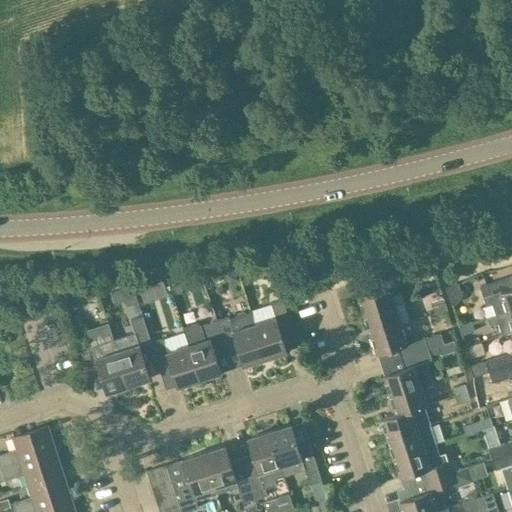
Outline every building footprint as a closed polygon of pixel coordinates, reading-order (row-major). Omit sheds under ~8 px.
[(403,301),(397,283),(406,280),(403,269),(376,278),(380,289),(358,295),(365,315),(396,305),(395,305),(395,303),(403,301)] [(488,318),(511,310),(511,288),(510,289),(507,278),(480,287),(487,306),(492,304),(496,314),(487,317),(488,318)] [(143,302),(152,299),(147,284),(138,287),(143,302)] [(435,313),(447,309),(442,290),(424,295),(427,303),(431,302),(435,313)] [(276,318),(255,324),(266,359),(287,352),(280,328),(291,324),(283,299),(271,303),(276,318)] [(396,305),(365,315),(371,335),(402,325),(412,321),(405,301),(395,305),(396,305)] [(511,310),(488,318),(490,325),(498,322),(502,334),(511,330),(511,310)] [(229,317),(217,321),(225,345),(236,342),(244,366),(266,359),(255,324),(251,312),(247,313),(244,311),(237,314),(236,317),(230,319),(229,317)] [(135,333),(114,339),(129,386),(151,379),(143,355),(154,352),(151,342),(143,315),(131,319),(135,333)] [(217,321),(205,324),(202,326),(197,322),(182,327),(189,346),(200,380),(221,373),(214,349),(225,345),(217,321)] [(473,323),(459,327),(462,335),(475,331),(473,323)] [(405,334),(402,325),(371,335),(377,355),(399,348),(402,358),(438,347),(438,346),(444,344),(441,333),(417,340),(414,331),(405,334)] [(163,338),(151,342),(154,352),(159,367),(170,363),(178,387),(200,380),(189,346),(168,352),(163,338)] [(114,339),(93,346),(92,344),(80,348),(88,372),(100,369),(107,393),(129,386),(114,339)] [(438,347),(402,358),(405,368),(384,375),(391,395),(422,385),(432,381),(427,362),(432,360),(431,356),(440,353),(438,347)] [(511,353),(486,362),(471,367),(474,376),(489,371),(511,363),(511,353)] [(511,363),(489,371),(493,383),(510,378),(511,384),(511,363)] [(455,396),(468,392),(465,383),(452,387),(455,396)] [(422,385),(391,395),(397,414),(425,407),(425,406),(428,405),(422,385)] [(471,399),(468,392),(455,396),(458,404),(471,399)] [(425,407),(397,414),(382,419),(388,439),(431,425),(425,407)] [(490,417),(480,421),(480,422),(478,422),(480,430),(493,426),(490,417)] [(480,422),(480,421),(463,426),(466,435),(480,430),(478,422),(480,422)] [(291,425),(270,432),(284,476),(305,469),(310,485),(322,481),(310,445),(299,449),(291,425)] [(437,444),(431,425),(388,439),(394,458),(437,444)] [(17,449),(0,454),(0,468),(55,451),(48,426),(13,437),(17,449)] [(284,476),(270,432),(248,439),(256,463),(245,466),(255,499),(266,495),(264,488),(276,484),(275,479),(284,476)] [(492,460),(511,453),(511,441),(489,449),(492,460)] [(437,444),(394,458),(401,478),(426,470),(429,479),(425,481),(426,481),(452,473),(445,453),(440,455),(437,444)] [(255,499),(245,466),(233,470),(226,446),(204,453),(217,493),(238,487),(243,503),(255,499)] [(55,451),(0,468),(0,482),(25,474),(29,486),(63,474),(55,451)] [(217,493),(204,453),(182,460),(190,484),(178,487),(186,511),(198,508),(196,500),(217,493)] [(511,453),(492,460),(496,470),(502,468),(508,488),(511,486),(511,453)] [(149,480),(170,474),(167,465),(146,471),(149,480)] [(452,473),(426,481),(429,492),(400,501),(403,511),(433,511),(437,511),(437,510),(449,507),(443,488),(455,484),(452,473)] [(63,474),(29,486),(33,497),(12,503),(15,511),(26,511),(71,498),(63,474)] [(173,483),(170,474),(149,480),(152,489),(173,483)] [(175,492),(173,483),(152,489),(155,498),(175,492)] [(175,492),(155,498),(158,507),(178,501),(175,492)] [(268,511),(269,511),(294,506),(290,492),(265,499),(268,511)] [(498,511),(492,493),(478,498),(482,511),(498,511)] [(75,511),(71,498),(26,511),(75,511)] [(482,511),(478,498),(464,502),(467,511),(482,511)]
